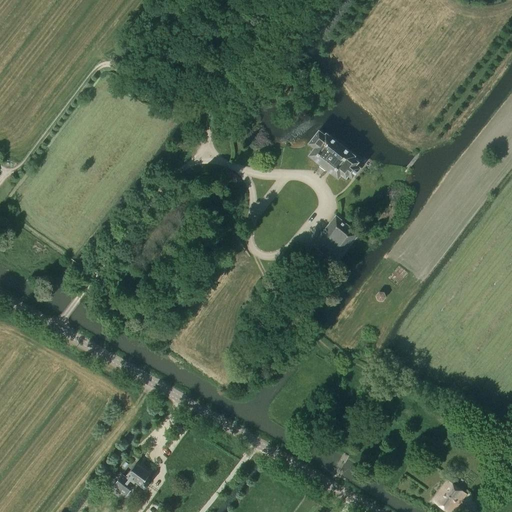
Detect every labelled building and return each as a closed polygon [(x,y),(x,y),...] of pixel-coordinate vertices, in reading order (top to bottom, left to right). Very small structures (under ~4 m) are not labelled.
[(326,134),(320,129),(308,144),(315,149),(310,154),(320,162),(329,169),(339,177),(342,173),(347,177),(349,174),(353,177),(361,167),(358,164),(360,161),(355,157),(356,155),(327,132),(326,134)] [(359,233),(336,215),(335,216),(336,216),(329,224),(320,235),(314,244),(313,244),(337,262),(359,233)] [(383,301),(387,297),(385,292),(379,291),(376,295),(378,301),(383,301)] [(151,473),(135,461),(126,473),(127,474),(126,477),(121,473),(113,484),(128,495),(136,484),(135,483),(136,481),(144,487),(148,486),(149,484),(149,481),(146,479),(151,473)] [(451,511),(452,511),(467,493),(448,479),(434,499),(451,511)]
